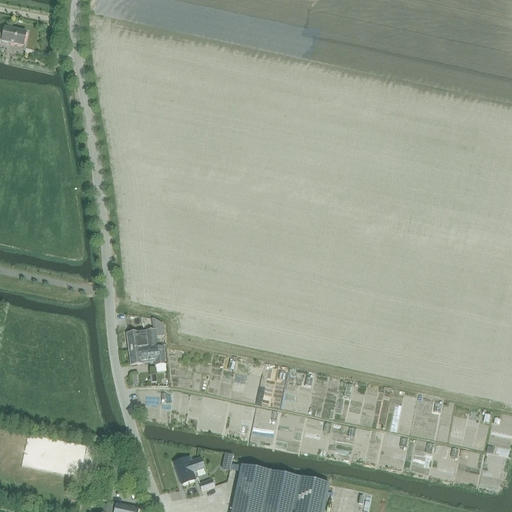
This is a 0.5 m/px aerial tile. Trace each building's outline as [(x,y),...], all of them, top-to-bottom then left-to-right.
[(4,35),(0,34),(0,47),(1,48),(2,43),(23,47),(26,33),(5,29),(4,35)] [(127,335),(129,351),(153,348),(158,347),(156,331),(146,333),(146,334),(139,334),(127,335)] [(153,349),(153,348),(129,351),(131,366),(142,365),(142,363),(149,363),(148,357),(154,357),(155,366),(165,365),(163,347),(153,349)] [(310,416),(308,424),(324,427),(326,419),(310,416)] [(350,433),(333,430),(331,444),(338,445),(339,436),(349,438),(350,433)] [(455,453),(461,454),(463,444),(457,443),(455,453)] [(192,462),(191,458),(173,464),(181,486),(196,481),(194,474),(205,470),(201,459),(192,462)] [(119,466),(107,463),(103,480),(115,482),(119,466)] [(323,511),(329,485),(271,473),(241,467),(241,468),(233,466),(232,472),(240,473),(231,511),(323,511)] [(202,493),(214,489),(212,482),(199,486),(202,493)] [(113,488),(100,485),(97,499),(109,502),(110,502),(113,488)] [(109,502),(108,505),(101,504),(99,511),(137,511),(138,508),(109,502)]
